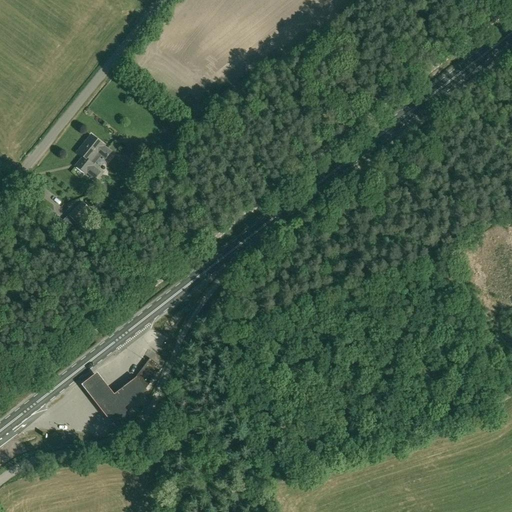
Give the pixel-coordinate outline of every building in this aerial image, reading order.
[(105,160),(111,152),(103,146),(103,145),(91,135),(77,153),(83,157),(76,166),(86,174),(87,173),(94,180),(100,173),(92,166),(93,165),(90,162),(97,153),(105,160)] [(82,202),(68,215),(76,223),(90,209),(82,202)] [(97,213),(102,207),(98,203),(92,208),(97,213)] [(135,379),(146,390),(162,368),(150,359),(135,379)] [(146,391),(146,390),(135,379),(114,395),(97,373),(82,385),(118,432),(133,420),(124,408),(146,391)]
